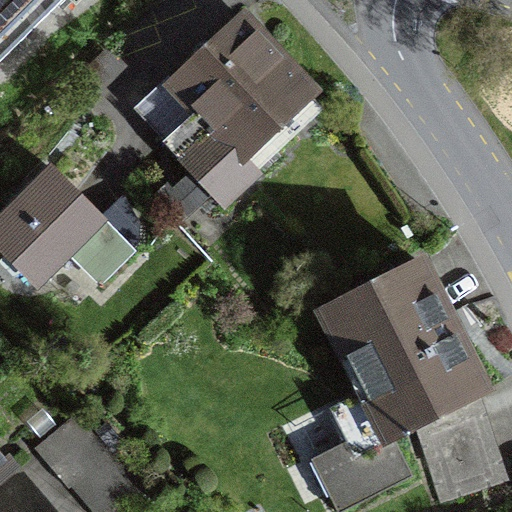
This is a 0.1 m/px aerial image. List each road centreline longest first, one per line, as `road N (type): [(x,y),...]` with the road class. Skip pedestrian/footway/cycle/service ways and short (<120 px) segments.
road 1 (residential): [(396,0),(393,36),(401,58),(511,225)]
road 2 (unknown): [(178,511),(139,473),(125,470),(82,483),(48,511)]
